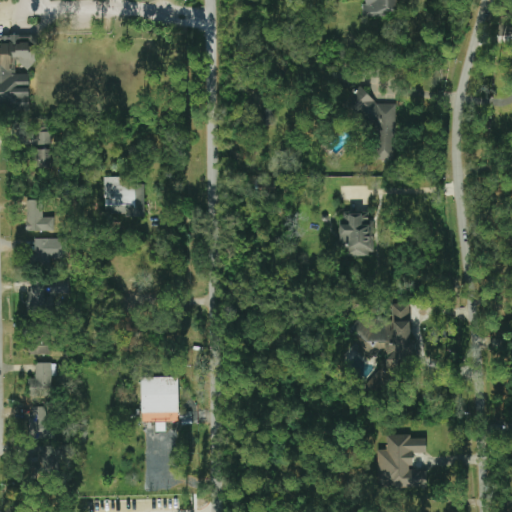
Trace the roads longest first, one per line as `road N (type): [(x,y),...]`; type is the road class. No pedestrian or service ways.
road 1 (residential): [(485,0),(461,147),(488,511)]
road 2 (residential): [(216,511),(211,0)]
